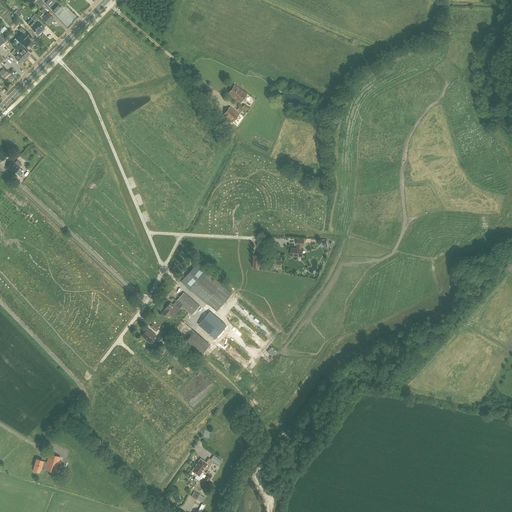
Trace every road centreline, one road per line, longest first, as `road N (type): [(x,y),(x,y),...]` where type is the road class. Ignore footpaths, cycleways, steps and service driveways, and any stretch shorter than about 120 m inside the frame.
road 1 (unclassified): [(284,240),(195,236),(156,301),(146,304),(0,167)]
road 2 (secondary): [(0,109),(106,0)]
